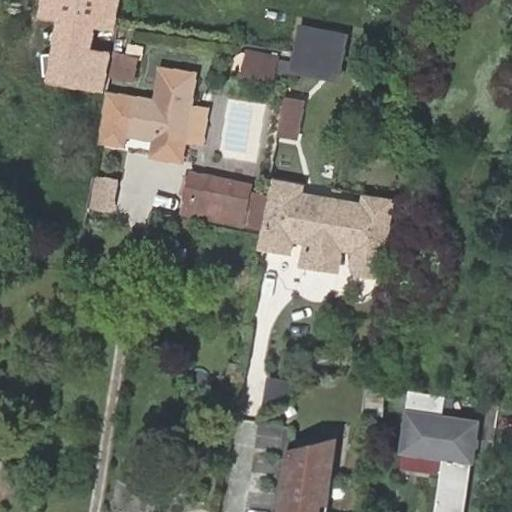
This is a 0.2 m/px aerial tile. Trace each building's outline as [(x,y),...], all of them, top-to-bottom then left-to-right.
[(41,0),(38,19),(56,22),(45,83),(106,94),(113,54),(91,50),(95,30),(117,34),(122,0),(41,0)] [(345,77),(352,27),(302,20),(295,70),(345,77)] [(111,77),(118,78),(121,57),(115,55),(111,77)] [(121,57),(118,78),(132,80),(136,59),(121,57)] [(275,63),(245,57),(241,79),(272,84),(275,63)] [(201,148),(207,115),(190,113),(196,79),(160,73),(155,105),(149,104),(141,103),(135,102),(130,101),(127,120),(123,120),(119,119),(114,118),(110,118),(103,116),(98,146),(123,151),(125,140),(153,145),(154,145),(155,140),(185,145),(201,148)] [(314,78),(298,75),(286,144),(303,146),(314,78)] [(127,120),(130,101),(106,97),(103,116),(110,118),(114,118),(119,119),(123,120),(127,120)] [(181,166),(185,145),(155,140),(154,145),(153,145),(150,161),(181,166)] [(99,172),(94,204),(114,207),(118,175),(99,172)] [(187,199),(191,176),(186,175),(182,198),(187,199)] [(243,224),(256,226),(261,196),(248,193),(249,187),(191,176),(187,199),(187,201),(233,209),(230,221),(243,224)] [(332,204),(333,197),(305,192),(306,185),(271,178),(260,247),(293,252),(294,245),(304,247),(301,264),(320,268),(329,218),(332,204)] [(361,203),(333,197),(332,204),(329,218),(320,268),(337,271),(340,252),(351,254),(350,266),(352,273),(383,278),(397,202),(362,196),(361,203)] [(242,229),(243,224),(230,221),(233,209),(187,201),(185,218),(242,229)] [(371,316),(377,288),(363,285),(358,313),(371,316)] [(172,304),(174,291),(156,288),(153,302),(172,304)] [(293,398),(295,380),(270,377),(267,403),(293,398)] [(381,414),(382,394),(368,392),(366,412),(381,414)] [(462,511),(475,427),(440,422),(443,401),(406,395),(403,418),(405,418),(400,456),(440,461),(433,511),(462,511)] [(379,429),(381,414),(366,412),(364,427),(379,429)] [(292,449),(282,511),(329,511),(339,437),(292,449)]
